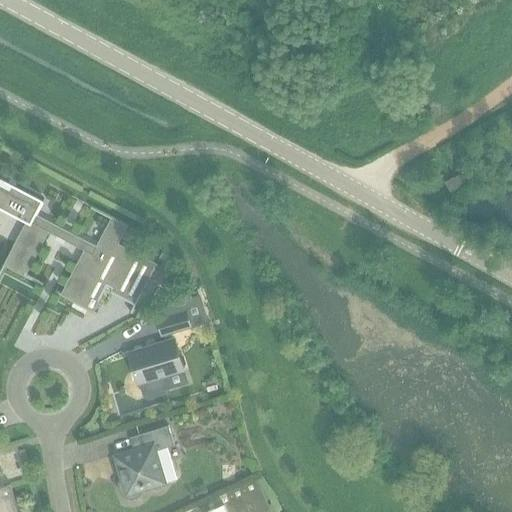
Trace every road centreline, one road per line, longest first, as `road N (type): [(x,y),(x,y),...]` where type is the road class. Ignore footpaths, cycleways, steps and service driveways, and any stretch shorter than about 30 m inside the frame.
road 1 (tertiary): [(511,278),(0,3)]
road 2 (residential): [(50,423),(72,411),(80,386),(67,362),(54,359),(27,365),(18,376),(19,402),(38,421)]
